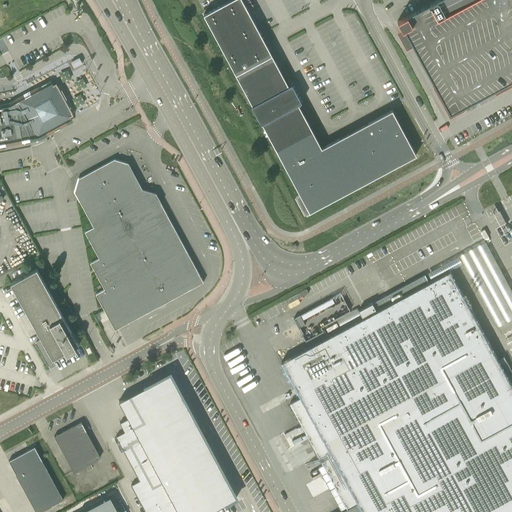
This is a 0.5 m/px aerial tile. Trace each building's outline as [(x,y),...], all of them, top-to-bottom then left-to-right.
[(232,0),(205,15),(203,16),(237,78),(272,143),(309,212),(416,154),(391,109),(321,148),(296,101),(270,54),(255,25),(242,0),(232,0)] [(397,21),(397,22),(398,22),(399,21),(434,85),(432,86),(433,87),(434,86),(450,114),(462,108),(464,111),(465,110),(463,107),(494,90),(495,94),(496,93),(493,88),(511,78),(511,0),(435,0),(406,16),(397,21)] [(75,68),(83,64),(79,58),(72,62),(75,68)] [(0,145),(5,144),(4,143),(21,139),(22,141),(29,140),(29,138),(32,137),(39,134),(40,132),(68,117),(69,118),(73,115),(64,100),(55,84),(52,86),(52,87),(32,97),(30,93),(27,95),(14,102),(15,106),(0,108),(0,145)] [(115,330),(203,282),(156,193),(149,191),(142,189),(138,181),(140,174),(132,172),(128,163),(114,159),(78,178),(76,184),(74,192),(79,201),(93,227),(84,232),(99,258),(90,263),(104,289),(95,294),(102,306),(103,309),(104,310),(115,330)] [(511,319),(511,292),(485,242),(472,249),(468,252),(457,257),(496,328),(506,323),(510,320),(511,319)] [(31,272),(11,283),(43,340),(36,344),(46,362),(53,358),(53,359),(65,351),(67,354),(77,349),(76,346),(79,345),(37,269),(31,272)] [(363,318),(281,362),(295,388),(300,398),(293,401),(290,403),(322,462),(327,473),(328,474),(329,477),(338,492),(347,509),(341,511),(510,511),(511,511),(511,385),(450,271),(433,280),(429,273),(391,293),(372,303),(358,310),(363,318)] [(302,319),(300,315),(294,318),(298,326),(304,323),(302,319)] [(124,432),(116,436),(139,480),(131,485),(145,511),(208,511),(224,504),(225,505),(226,505),(225,503),(237,497),(227,479),(218,462),(217,462),(208,444),(209,444),(199,426),(199,427),(189,409),(190,408),(180,391),(170,373),(145,387),(144,385),(143,386),(144,387),(128,396),(119,401),(128,418),(120,423),(124,432)] [(73,472),(100,457),(81,422),(54,436),(73,472)] [(35,511),(40,511),(63,499),(35,446),(26,451),(8,461),(35,511)] [(118,511),(110,496),(80,511),(118,511)]
